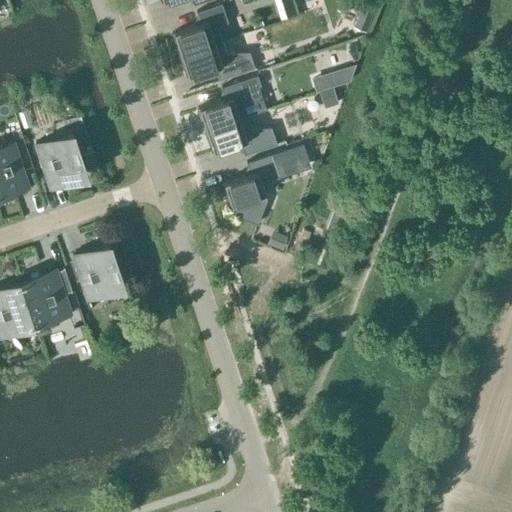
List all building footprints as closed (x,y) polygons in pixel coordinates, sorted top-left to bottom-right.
[(276,0),(282,15),(294,11),(290,0),(276,0)] [(179,54),(222,40),(218,27),(228,21),(221,2),(196,11),(200,22),(171,32),(179,54)] [(375,7),(362,2),(353,25),(366,30),(375,7)] [(222,40),(179,54),(186,76),(215,67),(219,78),(254,67),(249,50),(226,52),(222,40)] [(348,79),(354,63),(312,76),(315,89),(348,79)] [(204,129),(247,115),(265,108),(257,84),(260,83),(257,73),(221,86),(225,97),(196,107),(204,129)] [(247,115),(204,129),(211,151),(240,142),(244,154),(277,143),(271,126),(251,127),(247,115)] [(52,184),(86,173),(72,133),(39,144),(38,140),(36,141),(52,188),(53,188),(52,184)] [(0,148),(0,193),(24,185),(26,189),(27,188),(11,141),(10,141),(11,145),(0,148)] [(302,142),(246,161),(250,173),(222,182),(222,183),(224,183),(234,211),(256,220),(256,222),(257,223),(267,198),(261,180),(302,167),(309,164),(306,154),(302,142)] [(326,227),(336,231),(343,213),(333,209),(326,227)] [(300,235),(308,238),(310,231),(303,228),(300,235)] [(122,284),(109,243),(76,255),(75,251),(73,251),(89,299),(90,298),(89,295),(122,284)] [(53,271),(20,282),(34,322),(67,311),(68,314),(69,314),(53,267),(52,267),(53,271)] [(1,333),(34,322),(20,282),(0,288),(0,333),(1,337),(2,336),(1,333)]
